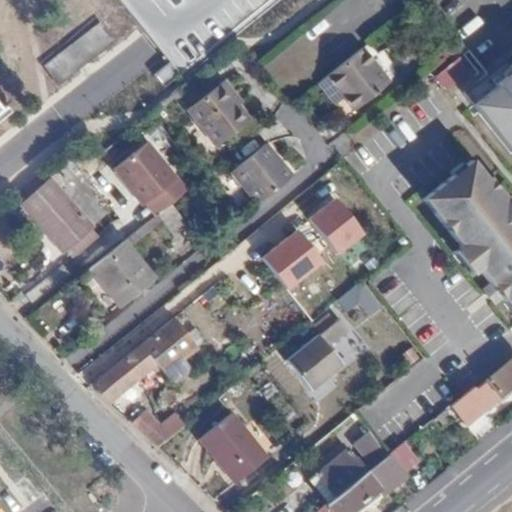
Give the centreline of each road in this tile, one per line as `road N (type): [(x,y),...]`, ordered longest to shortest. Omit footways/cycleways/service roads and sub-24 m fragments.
road 1 (unknown): [(239,511),(461,335),(429,291),(386,188),(391,170),(437,128)]
road 2 (residential): [(47,379),(328,159)]
road 3 (residential): [(178,501),(47,379)]
